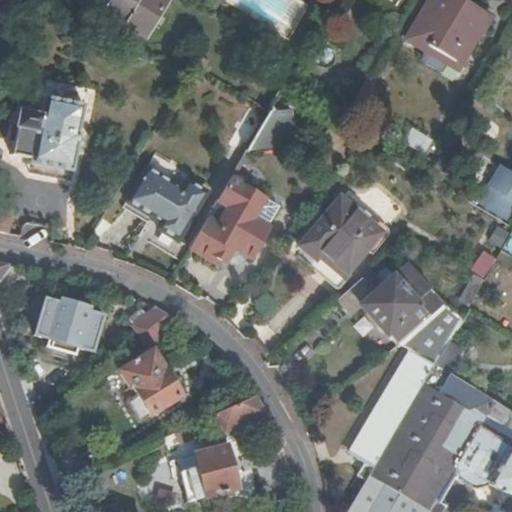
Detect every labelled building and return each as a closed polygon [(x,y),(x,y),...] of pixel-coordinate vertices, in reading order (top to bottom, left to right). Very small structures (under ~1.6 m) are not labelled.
[(142,39),(166,0),(165,0),(109,0),(101,13),(142,39)] [(457,72),(479,32),(464,24),(471,13),(449,0),(428,0),(404,41),(457,72)] [(464,24),(479,32),(486,22),(471,13),(464,24)] [(24,180),(64,187),(66,172),(69,173),(77,133),(76,133),(80,107),(42,99),(38,118),(16,115),(9,157),(26,160),(24,180)] [(235,146),(245,151),(247,149),(268,113),(259,107),(249,109),(233,137),(235,146)] [(268,113),(247,149),(293,145),(289,111),(268,113)] [(409,128),(401,143),(423,155),(431,140),(409,128)] [(511,173),(498,166),(486,186),(487,187),(511,201),(511,173)] [(175,240),(204,193),(185,181),(179,190),(145,169),(124,202),(148,218),(151,214),(162,221),(156,229),(175,240)] [(231,175),(190,245),(220,263),(231,248),(250,259),(270,229),(266,227),(250,216),(264,195),(231,175)] [(511,225),(511,224),(511,201),(487,187),(477,205),(511,225)] [(279,205),(264,195),(250,216),(266,227),(279,205)] [(338,283),(380,234),(338,199),(298,248),(338,283)] [(490,273),(494,276),(506,257),(501,254),(490,273)] [(471,271),(481,277),(492,261),(483,255),(471,271)] [(0,276),(10,267),(0,265),(0,276)] [(361,308),(396,347),(401,343),(419,327),(443,306),(409,269),(394,282),(390,278),(372,296),(358,281),(336,302),(350,317),(361,308)] [(367,273),(358,281),(372,296),(390,278),(382,270),(373,279),(367,273)] [(467,308),(482,281),(472,275),(456,302),(467,308)] [(59,304),(44,300),(33,335),(48,340),(45,347),(75,356),(77,349),(91,353),(102,318),(87,313),(89,309),(60,301),(59,304)] [(461,319),(443,306),(419,327),(444,347),(447,342),(461,319)] [(167,316),(154,308),(132,328),(140,338),(167,316)] [(167,316),(140,338),(146,344),(176,322),(167,316)] [(355,481),(361,485),(366,477),(419,388),(432,367),(444,347),(419,327),(401,343),(416,353),(413,357),(410,355),(349,457),(363,465),(355,481)] [(447,342),(444,347),(432,367),(443,374),(459,348),(447,342)] [(179,398),(150,350),(120,367),(121,370),(119,372),(127,387),(130,385),(146,415),(179,398)] [(443,374),(432,367),(419,388),(433,396),(445,375),(443,374)] [(419,388),(366,477),(426,511),(438,511),(456,484),(470,491),(471,491),(484,488),(486,485),(511,501),(511,435),(489,422),(483,431),(474,426),(488,401),(445,375),(433,396),(419,388)] [(263,414),(252,398),(204,420),(207,428),(218,424),(221,432),(263,414)] [(511,414),(488,401),(474,426),(483,431),(489,422),(511,435),(511,414)] [(202,433),(197,423),(174,434),(178,444),(202,433)] [(184,503),(233,490),(223,448),(191,457),(194,468),(176,473),(184,503)] [(191,457),(173,462),(176,473),(194,468),(191,457)] [(361,485),(345,511),(426,511),(366,477),(361,485)] [(438,511),(457,511),(470,491),(456,484),(438,511)]
